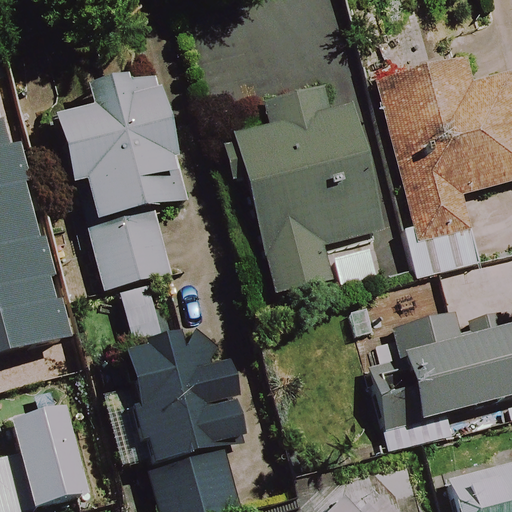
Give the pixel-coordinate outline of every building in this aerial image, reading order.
[(511,188),(511,108),(504,77),(473,85),(467,63),(367,89),(408,247),(461,233),(454,204),(511,188)] [(83,234),(99,300),(165,285),(149,218),(183,210),(152,79),(81,96),(86,117),(46,127),(63,198),(74,195),(83,234)] [(314,254),(379,238),(348,115),(336,118),(328,87),(267,102),(275,135),(226,147),(266,304),(323,290),(314,254)] [(0,180),(0,248),(20,242),(0,180)] [(511,294),(360,336),(382,415),(511,379),(511,294)] [(240,445),(210,334),(109,361),(149,511),(236,511),(221,450),(240,445)] [(0,511),(52,511),(86,503),(62,413),(0,429),(0,511)] [(448,447),(458,484),(425,493),(429,511),(511,511),(511,469),(491,476),(481,439),(448,447)]
